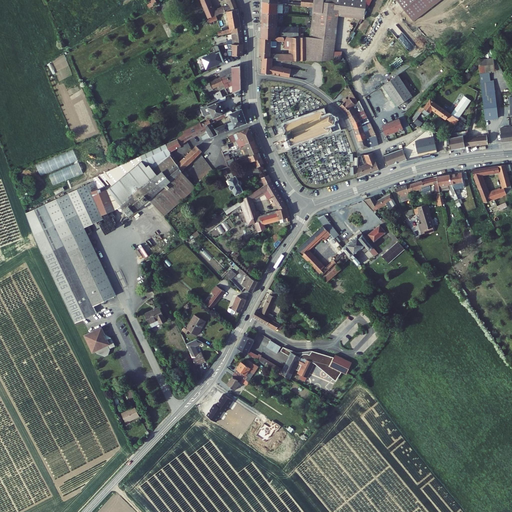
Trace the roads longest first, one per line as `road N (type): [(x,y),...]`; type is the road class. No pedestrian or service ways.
road 1 (secondary): [(309,210),(211,378),(85,511)]
road 2 (tertiary): [(244,0),(255,117),(279,175),(309,210)]
road 3 (secondary): [(309,210),(417,168),(511,153)]
